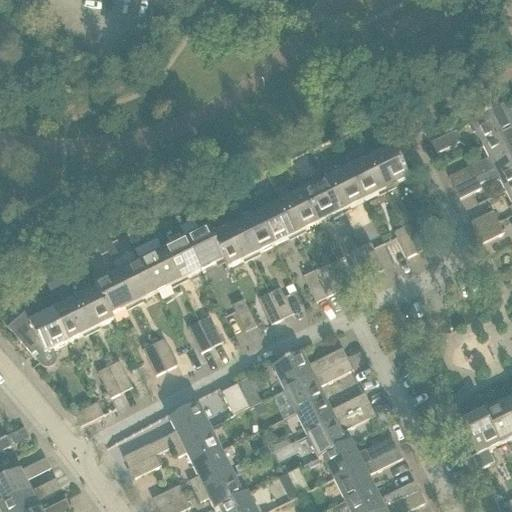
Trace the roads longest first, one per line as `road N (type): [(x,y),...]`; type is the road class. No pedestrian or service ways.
road 1 (residential): [(74,451),(357,314)]
road 2 (residential): [(357,314),(463,264),(469,250),(407,124)]
road 3 (residential): [(452,511),(357,314)]
